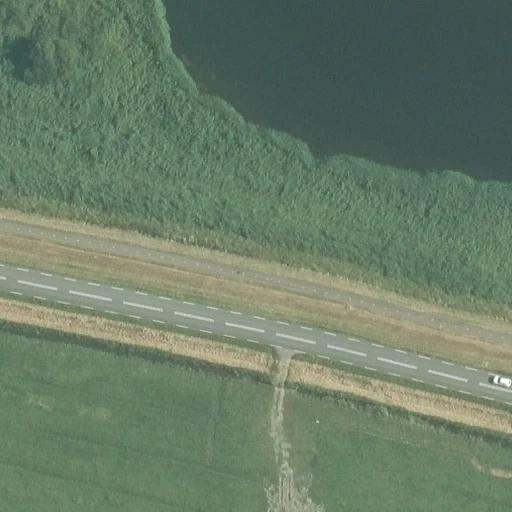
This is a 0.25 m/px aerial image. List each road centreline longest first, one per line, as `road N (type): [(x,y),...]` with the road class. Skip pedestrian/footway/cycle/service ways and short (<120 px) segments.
road 1 (secondary): [(511,397),(0,281)]
road 2 (track): [(294,511),(280,403),(291,342)]
